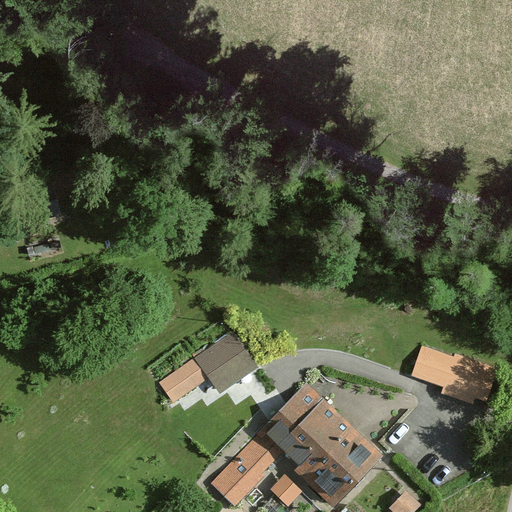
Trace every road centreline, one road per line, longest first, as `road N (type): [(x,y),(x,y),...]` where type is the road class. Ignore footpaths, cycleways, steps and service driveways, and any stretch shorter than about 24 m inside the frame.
road 1 (track): [(145,51),(439,191),(511,210)]
road 2 (track): [(0,63),(99,44),(145,51)]
